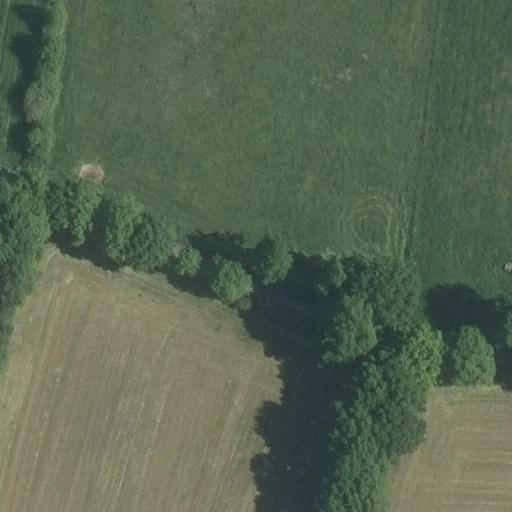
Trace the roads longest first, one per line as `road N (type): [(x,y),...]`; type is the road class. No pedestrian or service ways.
road 1 (unclassified): [(511,361),(408,354),(0,176)]
road 2 (track): [(408,354),(357,511)]
